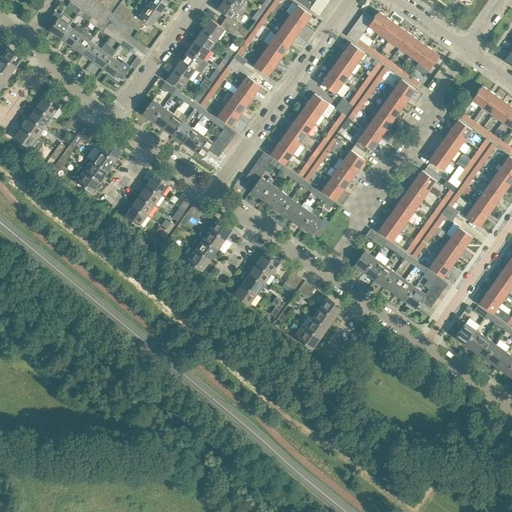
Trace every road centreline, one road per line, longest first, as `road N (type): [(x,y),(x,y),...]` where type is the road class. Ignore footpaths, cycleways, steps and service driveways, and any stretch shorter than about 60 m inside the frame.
road 1 (secondary): [(345,511),(0,222)]
road 2 (residential): [(324,275),(359,225),(382,164),(413,152),(437,88),(464,48)]
road 3 (residential): [(210,193),(349,0)]
road 4 (residential): [(511,222),(423,346)]
road 5 (residential): [(108,117),(197,0)]
road 6 (track): [(0,444),(132,450)]
